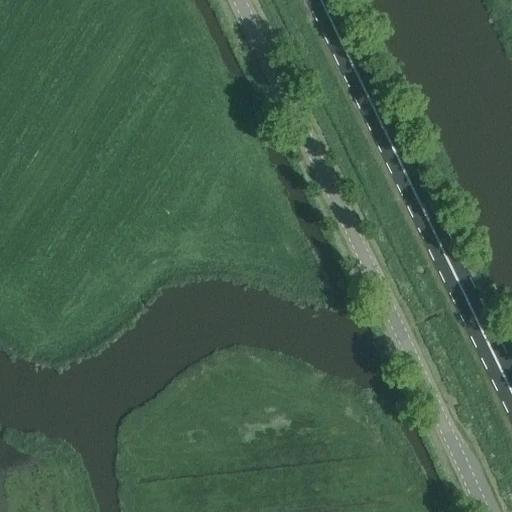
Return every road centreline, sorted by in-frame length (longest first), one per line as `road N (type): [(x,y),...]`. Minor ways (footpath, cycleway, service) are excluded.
road 1 (unclassified): [(493,511),(242,0)]
road 2 (primary): [(511,385),(323,0)]
